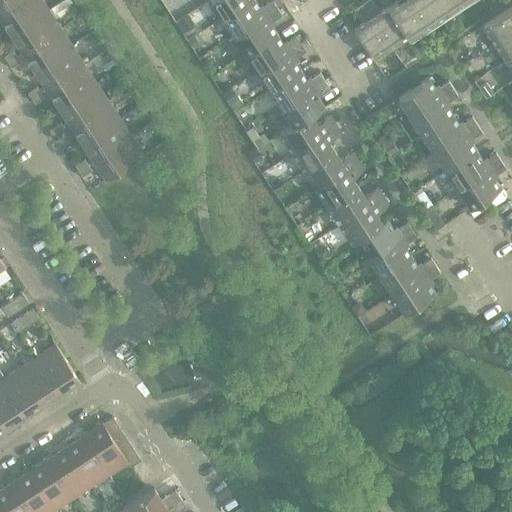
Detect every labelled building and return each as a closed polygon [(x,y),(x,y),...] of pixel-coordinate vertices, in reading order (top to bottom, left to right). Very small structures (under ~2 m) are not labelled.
[(0,0),(0,14),(21,0),(0,0)] [(42,0),(21,0),(0,14),(0,18),(10,34),(48,9),(42,0)] [(211,0),(222,17),(248,0),(211,0)] [(255,0),(248,0),(222,17),(234,35),(277,7),(272,0),(271,0),(263,6),(259,5),(255,0)] [(371,0),(368,0),(363,4),(369,13),(376,8),(371,0)] [(410,0),(397,0),(389,6),(409,35),(427,23),(425,21),(424,21),(410,0)] [(434,0),(410,0),(424,21),(425,21),(438,13),(442,20),(450,15),(445,8),(441,10),(434,0)] [(434,0),(441,10),(445,8),(456,0),(434,0)] [(369,13),(363,4),(356,8),(362,18),(369,13)] [(389,6),(372,17),(392,47),(409,35),(389,6)] [(511,6),(483,25),(495,43),(511,32),(511,6)] [(277,7),(234,35),(246,53),(277,33),(271,25),(272,21),(282,14),(277,7)] [(48,9),(10,34),(22,52),(60,27),(48,9)] [(189,14),(177,21),(184,32),(195,25),(189,14)] [(447,27),(454,22),(450,15),(442,20),(447,27)] [(392,47),(372,17),(354,29),(374,58),(392,47)] [(60,27),(22,52),(34,70),(72,45),(60,27)] [(511,32),(495,43),(506,60),(511,56),(511,32)] [(277,33),(246,53),(258,71),(301,43),(296,36),(286,42),(282,41),(277,33)] [(301,43),(258,71),(270,89),(301,69),(295,61),(296,57),(306,50),(301,43)] [(72,45),(34,70),(46,88),(84,63),(72,45)] [(4,56),(8,61),(17,55),(13,49),(4,56)] [(17,55),(8,61),(11,67),(21,61),(17,55)] [(84,63),(46,88),(58,106),(96,82),(84,63)] [(301,69),(270,89),(282,107),(325,79),(320,72),(310,78),(306,77),(301,69)] [(398,97),(410,116),(453,88),(449,81),(439,87),(435,86),(429,77),(398,97)] [(282,107),(293,125),(294,125),(311,114),(312,115),(325,106),(319,97),(319,93),(330,86),(325,79),(282,107)] [(96,82),(58,106),(70,125),(108,100),(96,82)] [(487,83),(480,88),(487,98),(494,93),(487,83)] [(28,92),(31,98),(41,92),(37,86),(28,92)] [(233,88),(224,94),(230,103),(239,97),(233,88)] [(453,88),(410,116),(422,134),(453,114),(447,106),(448,102),(458,95),(453,88)] [(41,92),(31,98),(35,103),(45,97),(41,92)] [(108,100),(70,125),(82,143),(120,118),(108,100)] [(280,133),(292,152),(336,124),(330,115),(317,124),(312,115),(311,114),(294,125),(293,125),(280,133)] [(453,114),(422,134),(434,152),(477,124),(472,117),(462,123),(459,122),(453,114)] [(120,118),(82,143),(93,161),(132,136),(120,118)] [(51,128),(55,134),(65,128),(61,122),(51,128)] [(336,124),(292,152),(304,170),(335,150),(328,141),(341,132),(336,124)] [(477,124),(434,152),(446,170),(477,150),(471,142),(472,138),(482,131),(477,124)] [(65,128),(55,134),(59,140),(68,133),(65,128)] [(259,135),(253,139),(258,148),(265,143),(269,140),(263,132),(259,135)] [(132,136),(93,161),(106,180),(144,155),(132,136)] [(257,149),(250,154),(256,163),(262,158),(257,149)] [(335,150),(304,170),(316,189),(359,160),(354,151),(341,160),(335,150)] [(477,150),(446,170),(458,188),(501,160),(496,153),(486,159),(482,159),(477,150)] [(75,164),(79,170),(88,164),(85,158),(75,164)] [(359,160),(316,189),(328,207),(358,186),(352,177),(365,168),(359,160)] [(501,160),(458,188),(470,207),(501,187),(495,178),(496,174),(506,167),(501,160)] [(88,164),(79,170),(83,176),(92,170),(88,164)] [(358,186),(328,207),(339,225),(383,196),(377,187),(365,196),(358,186)] [(427,194),(418,200),(420,205),(424,210),(433,205),(433,204),(427,194)] [(383,196),(339,225),(352,244),(357,240),(356,239),(382,222),(382,221),(376,213),(389,204),(383,196)] [(433,205),(424,210),(430,220),(439,215),(433,205)] [(356,239),(357,240),(368,257),(412,228),(407,221),(397,228),(393,227),(387,218),(382,221),(382,222),(356,239)] [(412,228),(368,257),(380,275),(411,255),(405,246),(406,243),(417,236),(412,228)] [(326,245),(317,251),(323,261),(330,257),(330,251),(326,245)] [(411,255),(380,275),(392,293),(436,265),(431,257),(420,264),(417,264),(411,255)] [(436,265),(392,293),(404,312),(435,292),(429,282),(430,279),(440,272),(436,265)] [(22,292),(17,296),(24,306),(29,303),(22,292)] [(17,296),(11,299),(18,310),(24,306),(17,296)] [(11,299),(6,303),(13,313),(18,310),(11,299)] [(361,300),(353,306),(358,314),(367,309),(361,300)] [(13,313),(6,303),(1,307),(7,317),(13,313)] [(32,308),(27,311),(34,322),(39,318),(32,308)] [(27,311),(21,315),(28,325),(34,322),(27,311)] [(21,315),(16,318),(23,329),(28,325),(21,315)] [(23,329),(16,318),(11,322),(17,332),(23,329)] [(56,344),(37,357),(62,395),(81,382),(56,344)] [(37,357),(19,368),(44,406),(62,395),(37,357)] [(19,368),(1,380),(26,418),(44,406),(19,368)] [(1,380),(0,380),(0,417),(8,430),(26,418),(1,380)] [(113,417),(103,423),(107,428),(116,422),(113,417)] [(116,422),(107,428),(110,434),(120,427),(116,422)] [(103,423),(84,435),(109,473),(127,462),(128,461),(127,460),(124,455),(121,450),(117,444),(114,439),(110,434),(107,428),(103,423)] [(120,427),(110,434),(114,439),(123,432),(120,427)] [(123,432),(114,439),(117,444),(127,438),(123,432)] [(84,435),(66,447),(91,485),(109,473),(84,435)] [(127,438),(117,444),(121,450),(130,443),(127,438)] [(130,443),(121,450),(124,455),(134,449),(130,443)] [(66,447),(48,459),(73,497),(91,485),(66,447)] [(134,449),(124,455),(127,460),(137,454),(134,449)] [(128,461),(127,462),(130,467),(141,460),(137,454),(127,460),(128,461)] [(48,459),(30,471),(55,509),(73,497),(48,459)] [(30,471),(12,482),(30,511),(49,511),(55,509),(30,471)] [(30,511),(12,482),(0,489),(0,504),(5,511),(30,511)] [(123,509),(125,511),(157,511),(180,497),(175,489),(161,498),(155,488),(123,509)] [(180,497),(157,511),(175,511),(186,505),(180,497)]
